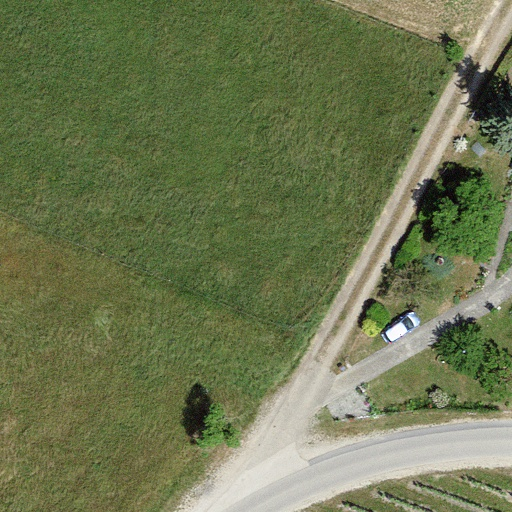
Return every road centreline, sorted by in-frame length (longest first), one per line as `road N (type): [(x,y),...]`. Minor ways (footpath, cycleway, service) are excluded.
road 1 (track): [(296,402),(511,0)]
road 2 (unclassified): [(248,511),(354,464),(436,444),(511,438)]
